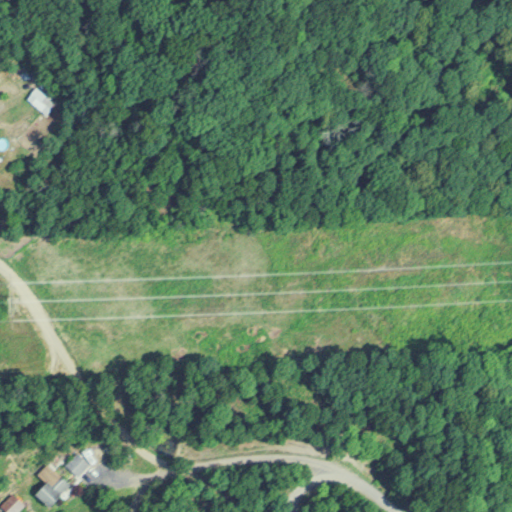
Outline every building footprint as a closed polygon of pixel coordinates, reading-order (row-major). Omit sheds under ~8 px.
[(0,88),(9,95),(15,87),(0,75),(0,88)] [(55,102),(38,87),(29,97),(46,113),(55,102)] [(65,463),(78,475),(90,463),(77,451),(65,463)] [(52,507),(73,485),(58,471),(37,493),(52,507)] [(7,511),(16,511),(25,504),(13,492),(0,505),(7,511)]
